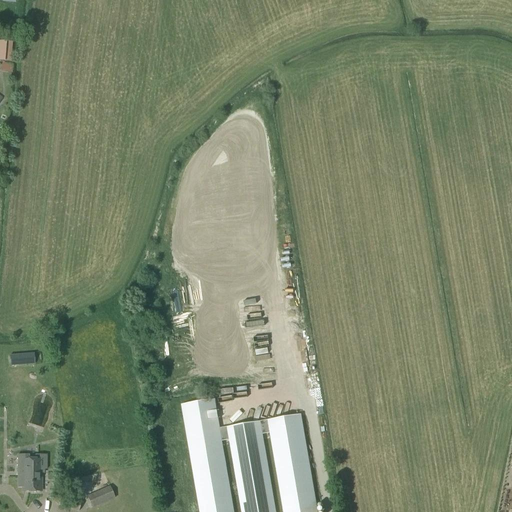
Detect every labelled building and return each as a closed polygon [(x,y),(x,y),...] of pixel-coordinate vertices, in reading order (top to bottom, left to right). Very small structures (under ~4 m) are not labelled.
[(12,42),(0,41),(0,61),(10,63),(12,42)] [(9,356),(10,366),(34,364),(33,354),(9,356)] [(17,455),(17,488),(22,488),(22,492),(40,492),(40,469),(46,469),(46,455),(35,455),(35,457),(29,457),(29,455),(17,455)] [(92,508),(114,498),(109,487),(87,497),(92,508)] [(62,494),(58,505),(78,511),(82,501),(62,494)]
